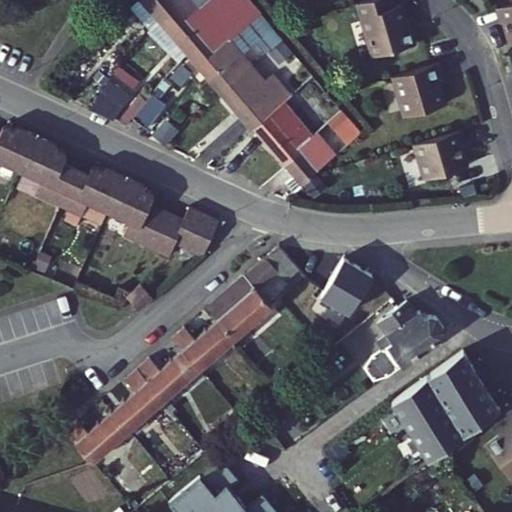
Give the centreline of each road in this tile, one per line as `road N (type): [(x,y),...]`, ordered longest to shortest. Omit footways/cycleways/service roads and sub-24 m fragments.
road 1 (residential): [(268,214),(123,341),(99,349),(56,343),(0,360)]
road 2 (residential): [(0,91),(268,214)]
road 3 (residential): [(367,229),(413,277),(475,321),(511,336)]
road 4 (residential): [(440,0),(479,51),(511,158)]
road 5 (residential): [(367,229),(511,216)]
